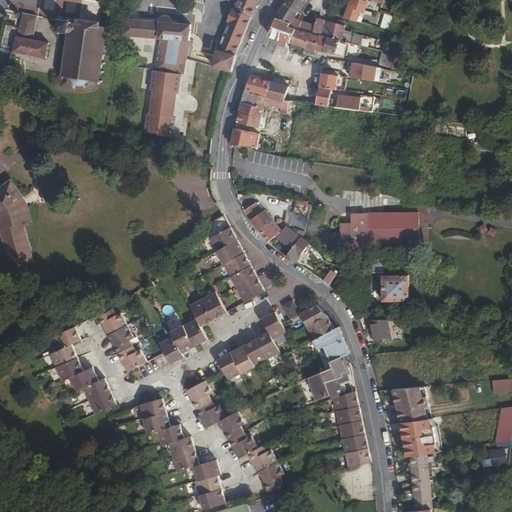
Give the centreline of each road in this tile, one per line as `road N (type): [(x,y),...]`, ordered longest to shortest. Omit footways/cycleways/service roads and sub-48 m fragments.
road 1 (residential): [(279,0),(236,91),(221,175),(224,197),(254,244),(298,278)]
road 2 (residential): [(298,278),(326,294),(356,335),(389,511)]
road 3 (residential): [(298,278),(228,326),(211,352),(168,372)]
road 4 (residential): [(168,372),(190,418),(240,479)]
